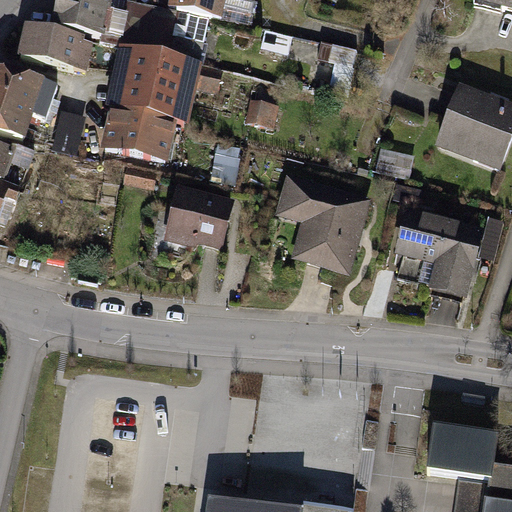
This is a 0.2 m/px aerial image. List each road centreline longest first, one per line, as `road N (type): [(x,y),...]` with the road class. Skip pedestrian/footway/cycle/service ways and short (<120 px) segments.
road 1 (residential): [(40,316),(511,368)]
road 2 (residential): [(40,316),(0,483)]
